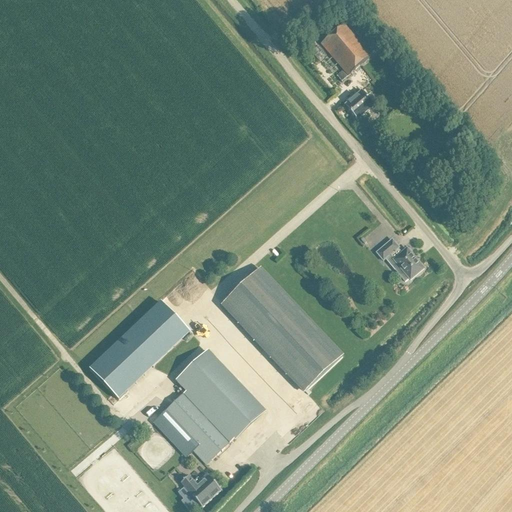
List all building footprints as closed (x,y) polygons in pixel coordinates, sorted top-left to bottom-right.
[(342,83),(348,78),(372,57),(344,25),(320,45),(343,72),(337,77),(342,83)] [(365,100),(360,94),(345,107),(357,121),(372,108),(378,103),(371,95),(365,100)] [(381,220),(372,227),(376,232),(385,225),(381,220)] [(402,254),(398,249),(399,249),(392,241),(377,253),(383,261),(390,255),(394,260),(404,273),(400,276),(406,283),(410,279),(411,281),(424,270),(407,249),(402,254)] [(305,394),(343,357),(261,270),(222,306),(305,394)] [(191,333),(161,302),(90,370),(119,401),(191,333)] [(264,412),(257,404),(209,353),(178,383),(187,392),(167,412),(189,435),(184,440),(194,451),(193,452),(207,466),(264,412)] [(150,418),(159,411),(154,405),(146,412),(150,418)] [(294,421),(297,428),(306,425),(303,417),(294,421)] [(181,485),(196,501),(202,509),(221,491),(207,475),(200,481),(198,479),(193,483),(189,478),(181,485)]
